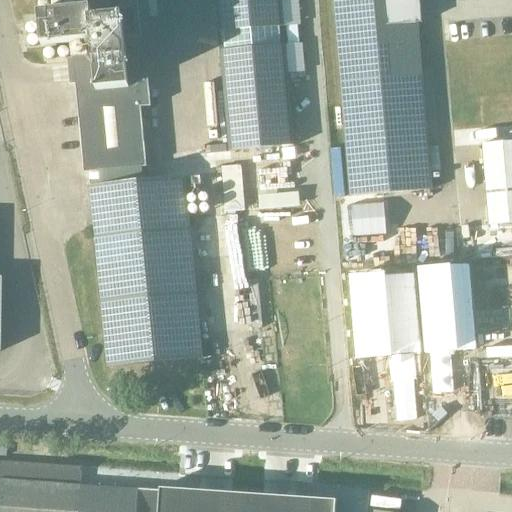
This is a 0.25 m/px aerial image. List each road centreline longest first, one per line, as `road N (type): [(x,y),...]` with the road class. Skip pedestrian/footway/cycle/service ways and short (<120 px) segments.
road 1 (unclassified): [(511,456),(84,425)]
road 2 (unclassified): [(84,425),(0,23)]
